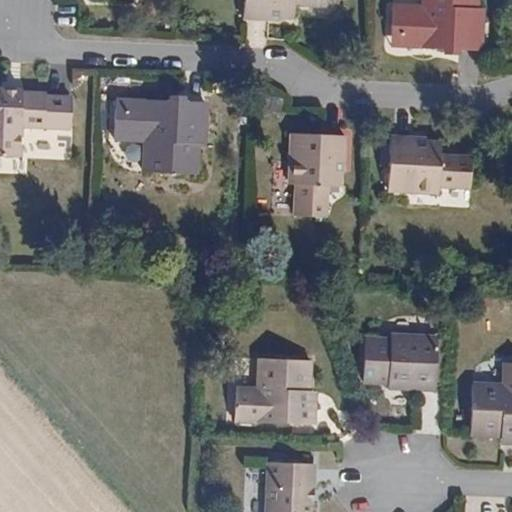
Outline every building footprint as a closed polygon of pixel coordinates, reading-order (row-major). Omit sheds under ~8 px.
[(329,0),(244,0),(244,19),(244,21),(276,22),(277,22),(277,21),(277,19),(295,20),(295,18),(296,6),(329,7),(329,5),(329,0)] [(391,45),(391,46),(392,46),(420,48),(444,49),(444,56),(446,56),(447,56),(452,56),(458,57),(459,57),(460,57),(461,50),(485,52),(485,49),(487,10),(487,9),(486,9),(481,9),(481,0),(423,0),(423,6),(394,4),(392,35),(392,44),(391,45)] [(0,155),(22,157),(22,150),(23,136),(23,128),(45,130),(71,131),(71,130),(73,97),(73,95),(47,94),(47,92),(25,91),(26,89),(17,88),(7,88),(0,87),(0,155)] [(117,99),(116,99),(116,100),(116,101),(116,110),(114,141),(144,143),(142,173),(144,173),(199,176),(200,176),(201,145),(206,146),(207,146),(208,145),(210,106),(210,103),(186,102),(186,96),(184,95),(183,95),(178,95),(172,95),(171,95),(170,95),(169,101),(145,100),(117,99)] [(295,183),(295,217),(297,217),(327,218),(329,218),(330,184),(341,185),(343,185),(343,167),(345,167),(346,167),(346,166),(347,133),(345,133),(318,133),(290,132),(288,132),(287,183),(289,183),(295,183)] [(439,187),(473,189),(473,187),(475,157),(475,155),(441,153),(442,141),(442,139),(424,138),(424,137),(424,136),(423,136),(391,134),(391,136),(389,163),(387,190),(387,192),(439,195),(439,193),(439,187)] [(391,337),(366,337),(366,339),(365,383),(364,385),(390,386),(390,389),(390,390),(391,390),(438,391),(438,389),(439,362),(440,335),(440,333),(391,332),(391,334),(391,337)] [(236,389),(235,423),(235,427),(253,428),(253,424),(286,425),(316,426),(317,426),(318,393),(318,392),(317,392),(312,391),(312,361),(311,361),(256,360),(255,360),(254,386),(236,385),(236,389)] [(511,363),(504,363),(500,363),(500,380),(474,380),(474,381),(472,436),(472,437),(502,438),(502,443),(502,444),(503,444),(511,444),(511,363)] [(315,486),(315,464),(313,464),(303,463),(303,459),(303,458),(302,458),(281,458),(280,458),(280,459),(280,463),(268,463),(266,462),(263,511),(314,511),(315,503),(315,486)]
